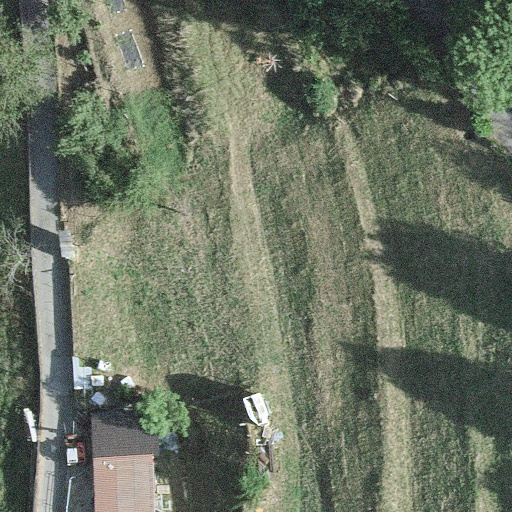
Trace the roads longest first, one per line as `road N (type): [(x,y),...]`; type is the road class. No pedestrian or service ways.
road 1 (unclassified): [(51,511),(30,0)]
road 2 (unclassified): [(511,122),(413,0)]
